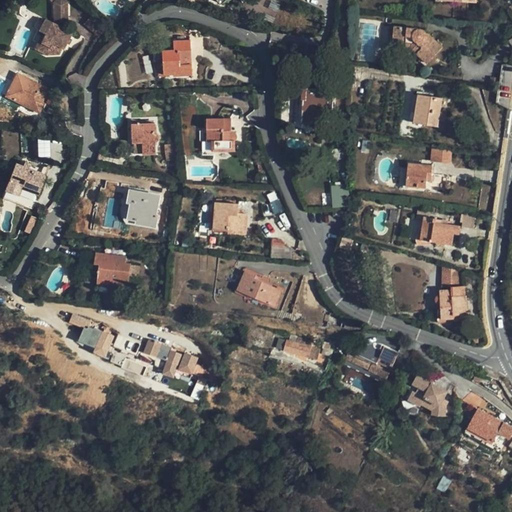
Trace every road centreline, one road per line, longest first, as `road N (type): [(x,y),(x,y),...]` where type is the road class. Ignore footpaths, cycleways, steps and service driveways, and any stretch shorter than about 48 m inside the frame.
road 1 (residential): [(0,280),(21,271),(84,163),(96,72),(153,16),(184,13),(238,28),(263,52),(271,142),(342,298),(484,356),(505,355)]
road 2 (secondary): [(505,355),(493,294),(511,163)]
